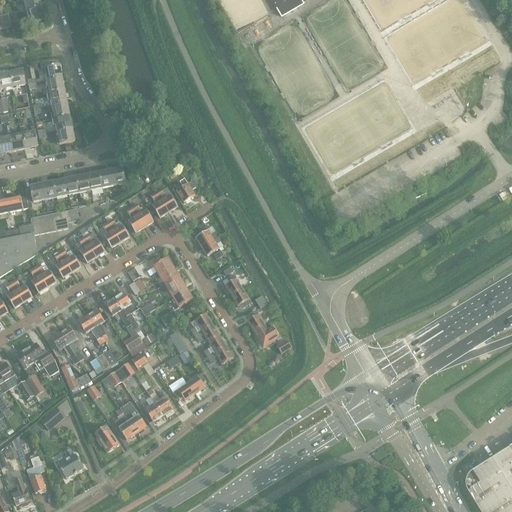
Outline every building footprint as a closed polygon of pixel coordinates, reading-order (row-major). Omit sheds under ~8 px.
[(38,0),(26,0),(23,1),(26,12),(41,8),(38,0)] [(270,0),(281,17),(302,5),(303,4),(310,0),(270,0)] [(41,8),(26,12),(30,24),(44,20),(41,8)] [(8,16),(2,17),(4,30),(11,29),(8,16)] [(43,69),(46,82),(61,79),(59,66),(43,69)] [(25,71),(28,86),(35,84),(32,69),(25,71)] [(22,71),(9,74),(12,89),(25,86),(22,71)] [(9,74),(0,75),(0,91),(12,89),(9,74)] [(61,79),(46,82),(49,95),(64,92),(61,79)] [(64,92),(49,95),(51,107),(66,104),(64,92)] [(66,104),(51,107),(54,120),(69,117),(66,104)] [(69,117),(54,120),(56,133),(71,130),(69,117)] [(71,130),(56,133),(59,146),(74,143),(71,130)] [(34,133),(21,136),(24,151),(37,148),(34,133)] [(21,136),(8,138),(11,153),(24,151),(21,136)] [(8,138),(0,139),(0,155),(11,153),(8,138)] [(190,163),(185,166),(188,172),(193,168),(190,163)] [(123,169),(111,172),(114,187),(126,185),(123,169)] [(111,172),(99,174),(103,190),(114,187),(111,172)] [(99,174),(88,176),(91,192),(103,190),(99,174)] [(88,176),(76,179),(80,194),(91,192),(88,176)] [(76,179),(65,181),(68,197),(80,194),(76,179)] [(192,183),(188,186),(185,180),(180,184),(183,189),(177,193),(184,205),(195,197),(192,192),(196,189),(192,183)] [(65,181),(53,183),(57,199),(68,197),(65,181)] [(53,183),(42,186),(45,202),(57,199),(53,183)] [(25,193),(26,197),(28,205),(33,204),(45,202),(42,186),(30,188),(31,192),(25,193)] [(162,191),(156,194),(169,214),(178,208),(171,196),(163,201),(161,197),(165,195),(162,191)] [(169,214),(156,194),(151,197),(154,202),(157,200),(160,203),(152,208),(160,220),(169,214)] [(26,197),(6,201),(9,214),(29,210),(28,205),(26,197)] [(0,215),(9,214),(6,201),(0,202),(0,215)] [(137,206),(132,209),(145,229),(154,223),(146,212),(139,216),(137,212),(140,210),(137,206)] [(145,229),(132,209),(127,212),(130,217),(133,215),(135,218),(128,223),(136,235),(145,229)] [(78,217),(72,218),(67,219),(68,225),(79,222),(78,217)] [(67,219),(61,220),(63,231),(69,230),(68,225),(67,219)] [(61,220),(55,221),(57,233),(63,231),(61,220)] [(55,221),(49,222),(52,234),(57,233),(55,221)] [(113,221),(108,224),(120,244),(130,238),(122,227),(115,231),(113,228),(116,225),(113,221)] [(49,222),(44,224),(46,235),(52,234),(49,222)] [(44,224),(38,225),(40,236),(46,235),(44,224)] [(120,244),(108,224),(103,227),(105,232),(109,230),(111,233),(104,238),(111,250),(120,244)] [(38,225),(32,226),(34,237),(40,236),(38,225)] [(204,225),(197,229),(200,233),(206,229),(204,225)] [(196,239),(201,248),(217,239),(216,237),(212,239),(208,232),(196,239)] [(89,236),(84,239),(96,259),(105,254),(98,242),(93,233),(89,236)] [(0,241),(0,279),(37,257),(33,238),(33,235),(0,241)] [(84,239),(78,243),(81,247),(83,251),(80,253),(87,265),(96,259),(84,239)] [(217,239),(201,248),(207,258),(219,250),(215,243),(218,241),(217,239)] [(65,251),(60,254),(72,274),(81,269),(74,257),(71,252),(67,254),(65,251)] [(221,253),(214,257),(217,261),(223,257),(221,253)] [(60,254),(54,258),(57,262),(59,266),(56,268),(63,280),(72,274),(60,254)] [(151,270),(154,269),(154,268),(162,263),(159,258),(148,265),(151,270)] [(154,268),(154,269),(157,274),(153,276),(156,281),(160,279),(174,270),(168,260),(162,263),(154,268)] [(41,266),(35,269),(48,289),(57,284),(50,272),(45,264),(41,266)] [(134,268),(127,272),(133,282),(140,278),(134,268)] [(35,269),(30,273),(33,277),(35,281),(31,283),(39,295),(48,289),(35,269)] [(230,269),(224,273),(226,277),(233,273),(230,269)] [(174,270),(160,279),(166,289),(181,280),(174,270)] [(225,287),(232,297),(242,291),(234,277),(228,281),(230,284),(225,287)] [(140,280),(135,284),(139,290),(144,287),(140,280)] [(181,280),(166,289),(172,299),(187,290),(181,280)] [(16,281),(11,284),(24,305),(33,299),(25,287),(22,289),(19,286),(16,281)] [(11,284),(6,288),(9,292),(11,296),(7,298),(14,310),(24,305),(11,284)] [(135,284),(130,287),(135,296),(140,293),(139,290),(135,284)] [(187,290),(172,299),(179,309),(193,301),(187,290)] [(242,291),(232,297),(238,308),(243,305),(245,308),(251,304),(242,291)] [(124,294),(114,300),(131,326),(134,331),(138,329),(130,316),(135,313),(131,307),(132,306),(124,294)] [(255,302),(258,306),(265,302),(262,298),(255,302)] [(131,326),(114,300),(105,306),(113,318),(119,315),(128,329),(131,326)] [(0,319),(9,314),(1,302),(0,302),(0,319)] [(265,302),(258,306),(260,310),(267,306),(265,302)] [(146,320),(157,313),(151,304),(141,311),(146,320)] [(97,311),(87,317),(104,344),(109,341),(106,336),(105,337),(99,327),(105,324),(97,311)] [(170,324),(178,319),(173,312),(161,320),(165,327),(170,324)] [(247,323),(254,333),(264,327),(256,313),(250,317),(252,320),(247,323)] [(192,332),(195,338),(213,327),(206,316),(196,322),(201,331),(197,333),(195,330),(192,332)] [(104,344),(87,317),(78,323),(86,335),(92,332),(98,341),(97,342),(100,346),(104,344)] [(213,327),(195,338),(199,344),(202,341),(200,338),(204,335),(209,344),(219,338),(213,327)] [(264,327),(254,333),(260,344),(265,340),(268,346),(269,346),(279,339),(279,340),(280,339),(272,328),(267,331),(264,327)] [(70,328),(60,334),(79,364),(83,362),(72,344),(78,341),(70,328)] [(79,364),(60,334),(51,340),(59,353),(65,349),(76,366),(79,364)] [(176,334),(170,338),(181,355),(187,351),(176,334)] [(145,339),(141,341),(143,344),(145,348),(156,341),(151,335),(145,339)] [(124,344),(129,353),(133,358),(146,349),(145,348),(143,344),(141,341),(137,336),(124,344)] [(205,354),(208,359),(226,349),(219,338),(209,344),(214,353),(211,355),(208,351),(205,354)] [(277,348),(282,356),(282,355),(291,349),(291,350),(292,349),(287,342),(278,348),(277,348)] [(30,347),(25,350),(35,365),(39,362),(44,369),(46,368),(52,377),(59,373),(55,363),(49,353),(43,356),(37,345),(31,348),(30,347)] [(226,349),(208,359),(212,365),(216,363),(213,359),(217,357),(223,366),(233,360),(226,349)] [(35,365),(25,350),(21,353),(22,354),(16,358),(25,371),(29,378),(35,375),(31,368),(35,365)] [(138,371),(148,364),(142,355),(132,362),(138,371)] [(103,356),(97,360),(104,372),(111,368),(103,356)] [(176,358),(167,363),(171,370),(180,365),(176,358)] [(0,366),(0,377),(9,391),(19,385),(15,378),(6,364),(1,367),(0,366)] [(115,374),(122,384),(134,375),(128,365),(115,374)] [(115,374),(108,379),(114,389),(122,384),(115,374)] [(201,376),(188,385),(195,396),(205,389),(201,384),(205,381),(201,376)] [(0,410),(0,411),(2,414),(9,410),(0,397),(9,391),(0,377),(0,410)] [(45,392),(35,377),(26,383),(35,398),(45,392)] [(74,378),(66,382),(71,392),(79,389),(74,378)] [(25,384),(18,388),(27,402),(34,398),(25,384)] [(195,396),(188,385),(175,394),(178,399),(182,397),(185,402),(195,396)] [(87,392),(94,402),(101,398),(94,388),(87,392)] [(160,402),(155,405),(163,417),(173,410),(162,393),(156,397),(160,402)] [(80,403),(76,405),(80,414),(84,413),(80,403)] [(163,417),(155,405),(151,408),(147,403),(142,407),(153,424),(163,417)] [(56,410),(41,423),(49,432),(64,419),(56,410)] [(135,411),(125,418),(137,435),(147,428),(135,411)] [(125,418),(125,417),(114,424),(127,442),(137,435),(125,418)] [(36,427),(31,432),(34,435),(40,431),(36,427)] [(107,428),(96,436),(98,439),(97,441),(102,448),(103,447),(108,455),(119,447),(107,428)] [(6,453),(4,453),(7,459),(10,458),(11,461),(17,459),(18,459),(16,452),(13,444),(5,450),(6,453)] [(468,486),(469,493),(480,511),(511,511),(511,448),(473,473),(474,474),(470,480),(468,486)] [(20,450),(16,452),(21,464),(25,462),(20,450)] [(69,461),(58,467),(66,481),(84,470),(76,456),(74,457),(70,451),(65,454),(69,461)] [(39,458),(31,461),(34,469),(27,472),(29,476),(35,495),(39,494),(41,496),(45,494),(45,492),(46,491),(40,475),(45,473),(41,463),(39,458)] [(16,508),(22,505),(23,507),(25,508),(28,507),(29,505),(29,503),(30,502),(26,492),(23,484),(19,473),(12,475),(17,489),(11,491),(12,497),(16,508)] [(0,511),(8,511),(1,500),(0,498),(0,511)]
